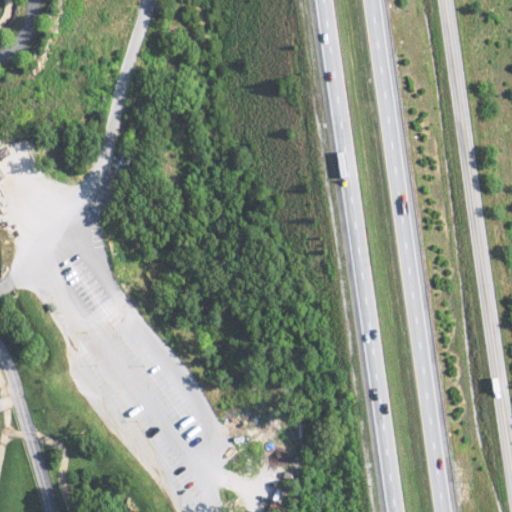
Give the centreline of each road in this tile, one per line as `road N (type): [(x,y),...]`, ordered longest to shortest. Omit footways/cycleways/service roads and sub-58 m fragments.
road 1 (residential): [(184,511),(83,384),(47,329),(29,279),(36,236),(93,184),(147,0)]
road 2 (residential): [(50,511),(0,356),(12,52),(28,35),(35,0)]
road 3 (trunk): [(314,0),(390,511)]
road 4 (trunk): [(439,511),(368,0)]
road 5 (tertiary): [(439,0),(475,290),(511,485)]
